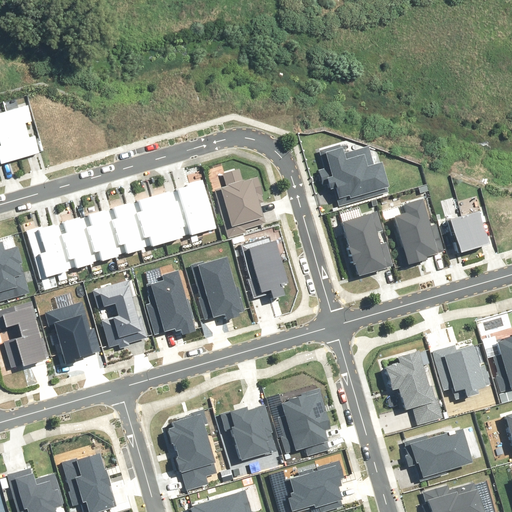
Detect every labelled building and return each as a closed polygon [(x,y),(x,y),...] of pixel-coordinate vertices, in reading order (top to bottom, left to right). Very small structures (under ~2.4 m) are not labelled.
[(25,104),(5,110),(19,157),(38,151),(34,134),(29,135),(24,121),(30,120),(25,104)] [(5,110),(0,111),(0,141),(1,144),(0,144),(0,159),(1,162),(19,157),(5,110)] [(338,145),(321,149),(335,200),(389,185),(383,161),(370,165),(366,152),(341,158),(338,145)] [(223,179),(213,182),(228,236),(267,226),(251,172),(240,175),(237,163),(220,168),(223,179)] [(206,179),(182,186),(195,231),(219,224),(206,179)] [(184,235),(194,232),(181,187),(156,194),(169,241),(185,236),(184,235)] [(152,245),(167,240),(154,193),(137,198),(138,200),(129,202),(142,246),(151,243),(152,245)] [(406,214),(396,216),(407,259),(443,249),(435,219),(429,220),(423,196),(402,202),(406,214)] [(125,252),(140,248),(140,246),(127,202),(127,200),(111,205),(112,207),(102,210),(115,253),(124,250),(125,252)] [(99,260),(114,255),(101,208),(85,213),(86,216),(76,218),(89,261),(99,258),(99,260)] [(378,209),(343,217),(354,273),(393,265),(388,237),(377,239),(375,228),(382,226),(378,209)] [(478,211),(448,217),(455,249),(484,243),(478,211)] [(73,268),(88,264),(88,262),(75,219),(74,216),(59,221),(59,223),(50,226),(62,269),(72,266),(73,268)] [(36,278),(61,271),(61,269),(48,224),(23,231),(36,278)] [(271,237),(244,246),(261,300),(288,291),(271,237)] [(3,238),(0,238),(0,292),(28,285),(18,246),(6,250),(3,238)] [(192,261),(207,317),(224,313),(225,317),(237,314),(236,310),(244,308),(237,284),(234,285),(226,255),(203,261),(202,258),(192,261)] [(148,280),(160,329),(173,326),(174,329),(178,328),(179,333),(194,329),(191,318),(194,318),(188,297),(183,298),(176,268),(160,273),(161,276),(148,280)] [(93,289),(109,345),(118,343),(119,346),(127,344),(126,340),(145,334),(129,279),(93,289)] [(55,321),(66,358),(100,348),(94,326),(89,327),(82,302),(48,312),(51,322),(55,321)] [(32,303),(0,311),(0,330),(10,369),(48,358),(32,303)] [(511,332),(484,339),(497,395),(511,391),(511,332)] [(474,334),(430,346),(442,388),(463,382),(465,391),(489,384),(474,334)] [(422,350),(380,362),(388,390),(395,388),(400,405),(412,401),(417,419),(440,412),(422,350)] [(319,390),(279,400),(293,450),(333,440),(319,390)] [(268,402),(225,412),(236,456),(278,445),(268,402)] [(511,447),(511,410),(503,413),(511,447)] [(206,413),(168,424),(186,484),(224,472),(206,413)] [(463,427),(409,442),(419,475),(473,460),(463,427)] [(99,448),(62,459),(73,500),(78,499),(82,511),(84,511),(115,504),(99,448)] [(285,496),(288,508),(317,501),(320,509),(344,503),(337,476),(342,475),(339,461),(286,475),(291,490),(287,491),(288,495),(285,496)] [(31,465),(6,471),(17,511),(55,511),(54,507),(62,505),(52,470),(34,475),(31,465)] [(485,511),(475,470),(416,485),(422,511),(485,511)] [(251,511),(244,490),(186,508),(187,511),(251,511)]
